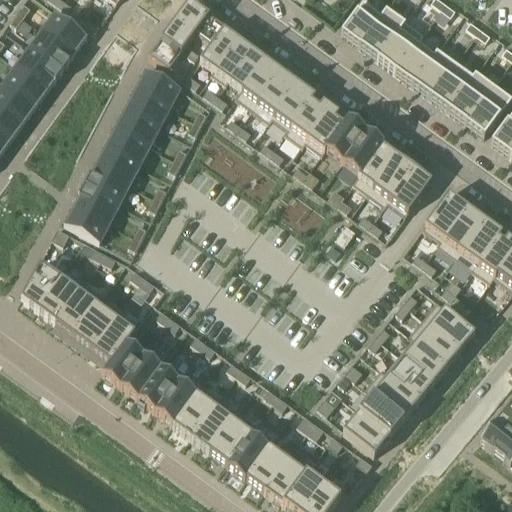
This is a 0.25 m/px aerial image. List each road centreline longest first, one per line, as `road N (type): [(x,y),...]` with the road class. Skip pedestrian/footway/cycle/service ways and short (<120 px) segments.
road 1 (residential): [(511,202),(232,0)]
road 2 (residential): [(228,511),(0,345)]
